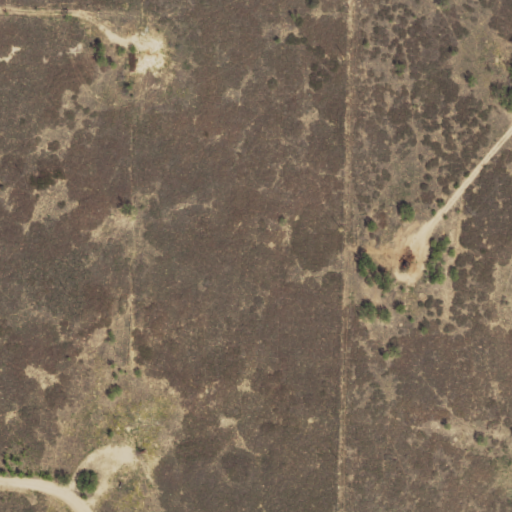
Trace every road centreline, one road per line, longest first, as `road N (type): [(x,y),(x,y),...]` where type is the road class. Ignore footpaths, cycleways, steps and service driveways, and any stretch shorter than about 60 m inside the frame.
road 1 (track): [(511,456),(418,456),(176,421),(176,46),(0,33)]
road 2 (track): [(511,370),(408,248),(201,56),(181,61)]
